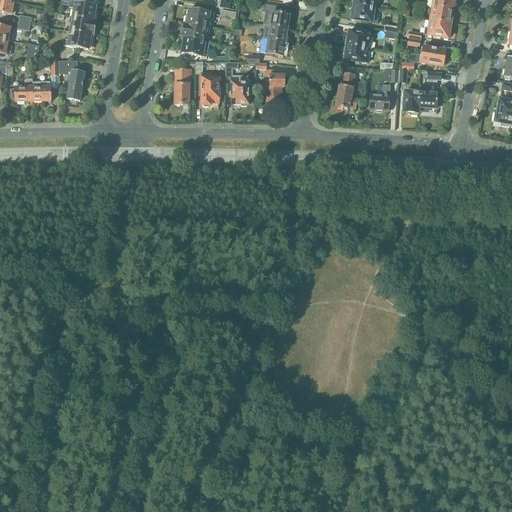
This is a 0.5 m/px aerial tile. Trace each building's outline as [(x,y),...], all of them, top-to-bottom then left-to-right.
[(353,5),(352,5),(374,9),(375,0),(352,0),(353,0),(352,0),(353,1),(355,1),(354,5),(353,5)] [(432,0),(433,0),(432,7),(454,11),(455,4),(454,4),(454,0),(432,0)] [(0,1),(0,13),(15,16),(15,11),(14,11),(15,4),(16,5),(17,4),(0,1)] [(218,2),(217,8),(229,10),(230,4),(218,2)] [(403,2),(401,16),(408,18),(410,4),(405,3),(403,2)] [(70,6),(69,10),(74,10),(73,18),(95,22),(96,14),(95,14),(96,7),(83,5),(71,3),(70,6)] [(266,12),(264,26),(265,26),(287,30),(289,16),(275,14),(276,6),(267,5),(265,4),(265,5),(264,11),(266,12)] [(351,7),(350,14),(351,15),(350,21),(356,22),(360,23),(360,22),(373,24),(377,25),(378,19),(372,18),(374,9),(352,5),(352,6),(351,7)] [(432,7),(429,21),(450,25),(451,18),(453,18),(454,11),(432,7)] [(186,17),(184,24),(207,29),(207,28),(209,21),(213,22),(214,15),(189,11),(187,17),(186,17)] [(221,11),(220,17),(235,19),(236,13),(221,11)] [(19,17),(18,23),(30,25),(31,19),(19,17)] [(70,18),(69,24),(71,24),(69,33),(92,37),(93,37),(93,36),(95,35),(96,31),(94,29),(96,22),(95,22),(73,18),(70,18)] [(425,29),(424,35),(435,37),(435,38),(439,39),(439,38),(448,40),(449,32),(450,32),(451,26),(450,25),(429,21),(428,29),(425,29)] [(18,23),(17,30),(29,32),(30,25),(18,23)] [(181,32),(180,37),(181,38),(181,39),(205,43),(206,36),(208,36),(210,29),(207,28),(207,29),(184,24),(183,24),(182,31),(181,32)] [(384,25),(383,32),(385,33),(398,35),(399,28),(384,25)] [(0,40),(10,43),(12,37),(13,29),(0,26),(0,40)] [(265,26),(263,40),(268,40),(285,43),(287,30),(265,26)] [(345,38),(344,46),(367,50),(368,42),(370,42),(371,36),(363,34),(358,33),(358,34),(348,32),(347,38),(345,38)] [(409,34),(408,39),(408,40),(419,42),(419,41),(420,41),(421,34),(409,32),(409,34)] [(66,40),(65,47),(88,51),(89,44),(91,45),(92,37),(69,33),(68,41),(66,40)] [(385,33),(384,39),(397,41),(398,35),(385,33)] [(182,39),(180,47),(182,48),(181,54),(206,59),(209,44),(205,43),(181,39),(182,39)] [(0,40),(0,54),(9,57),(11,48),(10,47),(10,44),(10,43),(0,40)] [(268,40),(265,57),(272,58),(273,56),(275,56),(283,57),(285,43),(268,40)] [(408,40),(407,46),(419,48),(420,42),(419,42),(408,40)] [(28,45),(25,63),(36,63),(39,47),(28,45)] [(344,46),(342,55),(344,55),(343,61),(353,62),(353,63),(357,64),(358,63),(366,64),(368,58),(365,57),(367,50),(344,46)] [(410,63),(409,64),(413,65),(413,64),(414,64),(415,63),(442,68),(443,59),(445,59),(446,53),(444,53),(445,52),(435,50),(436,49),(431,48),(431,49),(421,47),(421,51),(420,56),(411,54),(409,63),(410,63)] [(511,58),(506,57),(503,79),(504,79),(504,81),(509,82),(510,80),(511,80),(511,58)] [(68,63),(58,63),(58,72),(60,73),(71,75),(69,83),(67,100),(80,102),(84,74),(77,73),(78,70),(78,63),(68,63)] [(225,64),(225,80),(231,81),(231,99),(232,99),(231,106),(240,106),(241,108),(246,108),(247,106),(248,106),(248,81),(239,81),(239,77),(231,77),(232,71),(233,70),(237,70),(237,64),(229,64),(225,64)] [(174,71),(174,106),(176,106),(176,108),(179,108),(180,106),(188,106),(189,71),(174,71)] [(265,72),(265,98),(265,100),(266,100),(266,105),(279,105),(279,88),(283,88),(284,77),(275,77),(275,72),(265,72)] [(202,75),(201,106),(202,106),(203,108),(208,108),(209,106),(210,106),(210,104),(218,104),(219,80),(210,79),(211,74),(206,73),(206,75),(202,75)] [(341,74),(335,108),(336,108),(336,109),(340,109),(340,108),(350,110),(350,109),(355,110),(357,100),(351,99),(352,93),(351,93),(354,76),(341,74)] [(26,88),(14,88),(14,103),(33,103),(32,83),(32,80),(26,80),(26,81),(24,81),(24,86),(26,86),(26,88)] [(50,83),(32,83),(33,103),(50,103),(50,102),(52,101),(51,96),(50,96),(50,88),(50,83)] [(502,83),(501,91),(508,92),(509,84),(502,83)] [(494,113),(492,122),(501,123),(500,125),(510,127),(511,116),(511,84),(509,84),(508,92),(511,93),(510,102),(499,100),(498,108),(497,108),(496,109),(497,109),(496,113),(494,113)] [(369,96),(368,111),(374,112),(376,113),(381,113),(382,112),(388,113),(390,87),(382,87),(382,97),(369,96)] [(419,93),(418,112),(425,112),(429,112),(429,109),(436,109),(437,109),(438,103),(437,103),(437,94),(436,94),(436,88),(430,88),(418,87),(418,91),(418,93),(419,93)] [(404,92),(402,113),(410,114),(410,115),(417,116),(417,114),(418,112),(419,93),(418,93),(404,92)]
